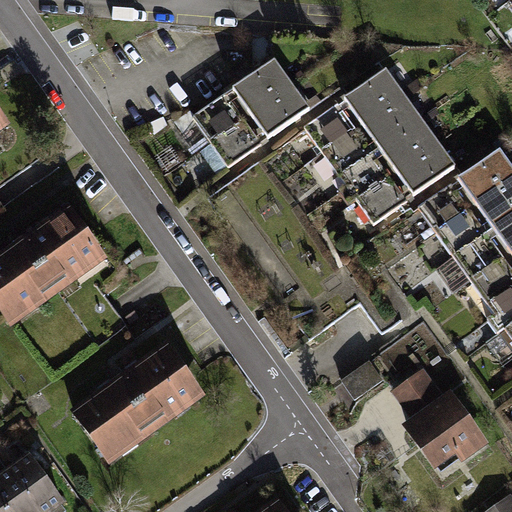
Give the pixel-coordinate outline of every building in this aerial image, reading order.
[(275,62),(239,88),(256,112),(292,86),(275,62)] [(386,71),(350,97),(367,121),(404,96),(386,71)] [(310,111),(292,86),(256,112),(274,136),(310,111)] [(404,96),(367,121),(385,146),(421,120),(404,96)] [(226,97),(193,120),(211,144),(244,120),(226,97)] [(304,129),(322,154),(355,130),(338,106),(304,129)] [(244,120),(211,144),(228,169),(262,145),(244,120)] [(421,120),(385,146),(402,169),(438,143),(421,120)] [(355,130),(322,154),(340,178),(373,154),(355,130)] [(438,143),(402,169),(419,194),(455,168),(438,143)] [(511,168),(501,151),(464,177),(482,201),(511,180),(511,168)] [(373,154),(340,178),(356,202),(390,178),(373,154)] [(203,177),(207,182),(217,174),(214,169),(203,177)] [(390,178),(356,202),(374,226),(401,207),(406,213),(411,209),(390,178)] [(511,180),(482,201),(498,226),(511,215),(511,180)] [(436,234),(469,210),(451,186),(418,210),(436,234)] [(469,210),(436,234),(454,259),(487,234),(469,210)] [(18,248),(0,261),(0,309),(6,318),(34,299),(38,305),(75,278),(71,272),(98,253),(69,212),(28,241),(29,243),(20,250),(18,248)] [(511,215),(498,226),(511,244),(511,215)] [(487,234),(454,259),(470,282),(503,259),(487,234)] [(511,270),(503,259),(470,282),(487,306),(511,288),(511,270)] [(511,288),(487,306),(504,330),(511,324),(511,288)] [(139,317),(135,312),(126,318),(130,324),(139,317)] [(117,385),(75,415),(104,456),(132,436),(136,443),(174,416),(169,410),(196,390),(167,349),(126,379),(128,381),(118,387),(117,385)] [(342,382),(355,400),(382,381),(370,363),(342,382)] [(405,407),(432,388),(423,374),(396,394),(405,407)] [(405,407),(417,423),(444,404),(432,388),(405,407)] [(417,423),(409,429),(419,443),(423,440),(439,463),(455,452),(456,454),(458,453),(462,459),(482,444),(450,399),(444,404),(417,423)] [(0,449),(0,459),(10,473),(16,469),(2,449),(0,449)] [(10,473),(37,511),(51,511),(63,504),(30,459),(16,469),(10,473)] [(0,501),(7,511),(37,511),(10,473),(0,480),(0,501)] [(511,511),(511,502),(510,499),(492,511),(511,511)]
